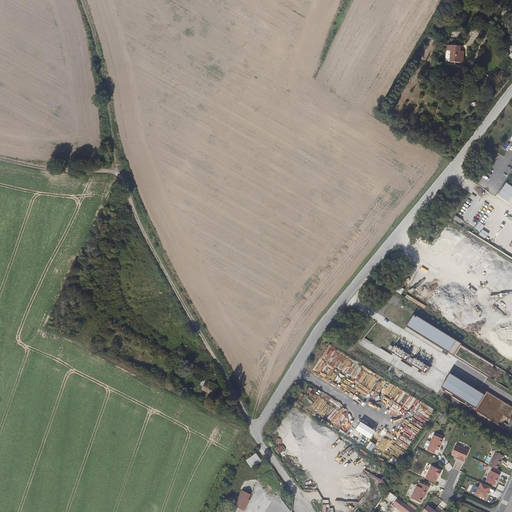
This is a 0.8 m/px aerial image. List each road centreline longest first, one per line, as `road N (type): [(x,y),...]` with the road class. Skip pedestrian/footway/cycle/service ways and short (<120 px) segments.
road 1 (track): [(79,0),(100,72),(114,171),(227,384)]
road 2 (unclassified): [(511,88),(346,295)]
road 3 (unclassified): [(346,295),(253,432)]
road 4 (unknown): [(393,236),(446,260),(498,315)]
